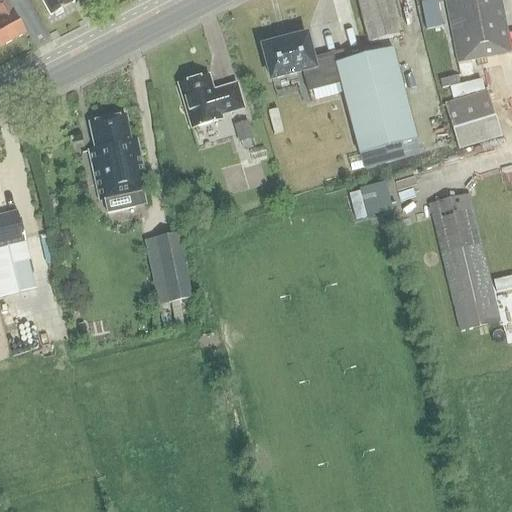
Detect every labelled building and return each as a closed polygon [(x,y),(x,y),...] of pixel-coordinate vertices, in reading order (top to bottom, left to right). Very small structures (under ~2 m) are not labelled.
[(0,0),(0,48),(25,34),(5,0),(0,0)] [(70,0),(40,0),(50,17),(53,15),(55,18),(63,13),(62,10),(73,4),(70,0)] [(356,0),(368,45),(402,36),(392,0),(356,0)] [(447,0),(448,1),(445,1),(458,65),(510,54),(499,0),(447,0)] [(334,85),(331,55),(309,61),(303,37),(259,48),(268,81),(300,73),(305,93),(334,85)] [(333,64),(331,55),(334,85),(337,85),(342,105),(401,88),(391,49),(333,64)] [(220,117),(243,110),(236,85),(213,92),(208,77),(178,86),(191,130),(221,121),(220,117)] [(415,142),(401,88),(342,105),(356,158),(415,142)] [(500,136),(487,91),(445,104),(458,148),(500,136)] [(131,195),(147,191),(136,142),(130,143),(124,117),(89,125),(95,151),(89,152),(99,202),(104,201),(107,215),(134,209),(131,195)] [(233,125),(238,143),(241,142),(243,150),(252,147),(250,140),(252,139),(247,121),(233,125)] [(68,135),(70,144),(83,142),(81,132),(68,135)] [(388,184),(349,189),(353,217),(391,212),(388,184)] [(499,321),(467,187),(427,197),(459,331),(499,321)] [(0,216),(0,297),(36,289),(17,212),(0,216)] [(154,239),(168,304),(194,299),(180,233),(154,239)]
